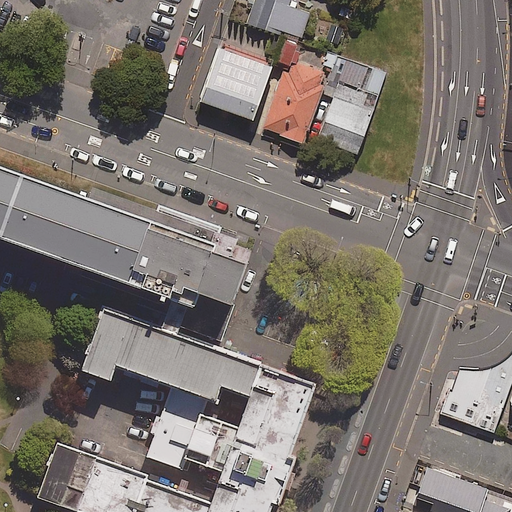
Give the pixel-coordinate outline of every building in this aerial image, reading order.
[(290,0),(256,0),(249,24),(301,41),(310,14),(288,8),(290,0)] [(300,47),(285,42),(277,65),(285,68),(264,130),(305,145),(330,73),(296,61),(300,47)] [(276,62),(223,44),(202,104),(255,122),(276,62)] [(386,74),(348,60),(342,78),(334,76),(328,94),(335,97),(319,141),(359,155),(386,74)] [(225,251),(227,245),(217,241),(223,226),(161,204),(159,209),(94,186),(91,193),(0,160),(0,232),(207,307),(212,292),(247,304),(261,264),(225,251)] [(323,385),(112,310),(90,370),(119,380),(124,365),(177,384),(150,458),(186,471),(191,460),(228,473),(217,502),(154,479),(155,475),(63,442),(43,497),(86,511),(278,511),(282,501),(288,503),(303,460),(297,458),(323,385)] [(493,432),(511,377),(511,349),(511,352),(504,358),(497,363),(488,366),(478,368),(467,368),(458,367),(439,413),(493,432)] [(482,439),(438,423),(425,459),(468,476),(482,439)] [(495,511),(497,509),(490,507),(493,497),(454,484),(456,480),(439,474),(426,511),(428,511),(495,511)]
